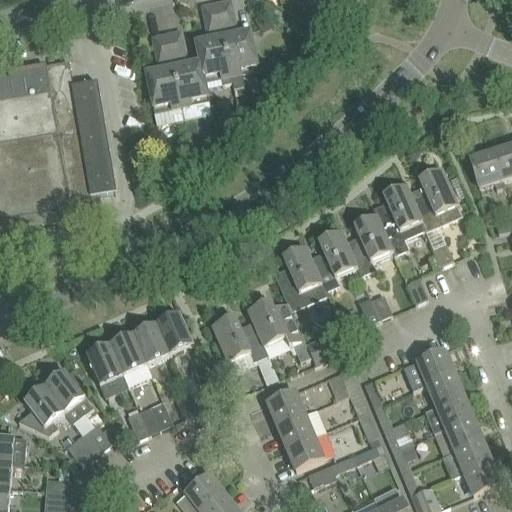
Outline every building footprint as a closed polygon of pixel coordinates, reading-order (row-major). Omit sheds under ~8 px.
[(231,6),(217,8),(233,82),(234,87),(237,100),(244,98),(243,92),(246,91),(243,80),(260,76),(251,36),(238,39),(231,6)] [(210,45),(197,48),(201,67),(207,93),(234,87),(233,82),(217,8),(203,11),(210,45)] [(256,23),(264,37),(275,31),(266,17),(256,23)] [(167,39),(183,112),(186,125),(213,119),(210,107),(207,93),(201,67),(188,70),(181,36),(167,39)] [(156,119),(183,112),(167,39),(154,42),(161,75),(147,78),(156,119)] [(0,236),(1,236),(103,219),(100,201),(118,198),(99,88),(74,92),(70,68),(47,72),(46,69),(0,77),(0,236)] [(206,155),(204,147),(190,150),(193,164),(206,155)] [(133,151),(135,162),(146,160),(144,149),(133,151)] [(511,151),(494,157),(505,186),(511,184),(511,151)] [(505,186),(494,157),(483,161),(480,153),(468,157),(480,193),(496,188),(498,195),(507,192),(505,186)] [(424,195),(412,200),(423,229),(422,229),(426,236),(426,238),(441,231),(462,222),(458,212),(459,212),(443,175),(420,185),(424,195)] [(391,215),(377,221),(391,253),(392,252),(394,258),(396,261),(410,255),(406,245),(426,236),(422,229),(423,229),(412,200),(407,190),(384,201),(391,215)] [(362,246),(349,251),(348,252),(358,275),(357,275),(361,283),(376,276),(372,268),(394,258),(392,252),(391,253),(377,221),(355,231),(362,246)] [(511,236),(511,227),(498,230),(499,239),(511,236)] [(326,262),(313,267),(312,267),(322,290),(321,291),(324,299),(327,298),(340,292),(337,284),(357,275),(358,275),(348,252),(349,251),(342,237),(320,247),(326,262)] [(433,252),(434,254),(442,273),(455,267),(446,246),(433,252)] [(275,280),(290,314),(292,318),(329,302),(327,298),(324,299),(321,291),(322,290),(312,267),(313,267),(307,252),(284,262),(289,274),(275,280)] [(407,290),(416,310),(429,305),(420,284),(407,290)] [(384,300),(371,306),(371,304),(360,309),(365,320),(352,326),(347,315),(335,320),(345,342),(393,320),(384,300)] [(266,354),(270,364),(296,353),(302,367),(312,363),(307,350),(305,346),(292,318),(288,309),(276,315),(272,307),(249,317),(255,331),(266,354)] [(166,321),(156,325),(171,361),(195,350),(182,320),(168,326),(166,321)] [(266,354),(255,331),(243,337),(236,323),(213,333),(229,369),(234,380),(259,370),(268,390),(280,385),(270,364),(266,354)] [(148,335),(135,341),(148,371),(171,361),(156,325),(146,330),(148,335)] [(307,350),(312,363),(313,362),(317,371),(348,358),(339,337),(307,350)] [(120,342),(110,346),(125,381),(130,392),(153,381),(148,371),(135,341),(122,346),(120,342)] [(125,381),(110,346),(100,351),(102,355),(88,361),(102,392),(125,381)] [(415,397),(427,391),(455,379),(446,357),(405,374),(415,397)] [(76,374),(69,380),(73,385),(78,391),(85,386),(76,374)] [(339,406),(351,401),(359,397),(350,374),(342,378),(342,379),(330,384),(339,406)] [(52,382),(43,388),(65,417),(66,417),(75,428),(95,413),(78,391),(73,385),(69,380),(67,377),(55,386),(52,382)] [(427,391),(437,413),(465,401),(455,379),(427,391)] [(195,382),(185,386),(189,396),(199,392),(195,382)] [(365,390),(375,414),(383,411),(373,387),(365,390)] [(65,417),(43,388),(34,395),(38,399),(26,408),(33,418),(20,427),(50,441),(60,434),(54,426),(65,417)] [(189,396),(187,397),(197,420),(220,410),(212,393),(202,397),(199,392),(189,396)] [(197,420),(187,397),(176,402),(186,424),(197,420)] [(268,409),(278,432),(306,420),(296,397),(268,409)] [(351,401),(361,423),(369,420),(359,397),(351,401)] [(435,439),(435,440),(474,423),(465,401),(437,413),(427,418),(436,439),(435,439)] [(152,413),(142,417),(152,440),(174,430),(164,407),(152,413)] [(375,414),(384,436),(392,432),(390,428),(395,426),(388,408),(383,411),(375,414)] [(287,454),(315,442),(328,437),(318,415),(306,420),(278,432),(287,454)] [(152,440),(142,417),(129,423),(139,446),(152,440)] [(369,420),(361,423),(370,446),(378,442),(369,420)] [(445,462),(456,457),(483,446),(474,423),(435,440),(445,462)] [(384,436),(393,458),(401,454),(397,444),(411,439),(406,426),(392,432),(384,436)] [(96,429),(85,437),(102,459),(124,442),(114,429),(103,437),(96,429)] [(85,437),(76,444),(92,466),(102,459),(85,437)] [(0,468),(12,470),(25,470),(27,444),(2,443),(0,442),(0,468)] [(315,442),(287,454),(297,476),(325,465),(315,442)] [(92,466),(76,444),(67,452),(83,473),(92,466)] [(456,457),(465,479),(493,468),(483,446),(456,457)] [(393,458),(403,480),(411,476),(407,468),(420,462),(414,449),(402,455),(401,454),(393,458)] [(377,451),(357,460),(361,469),(381,461),(381,460),(385,458),(382,450),(378,452),(377,451)] [(357,460),(335,469),(339,479),(361,469),(357,460)] [(0,493),(10,495),(12,470),(0,468),(0,493)] [(493,468),(465,479),(475,502),(502,490),(493,468)] [(339,479),(335,469),(310,480),(315,493),(336,484),(335,480),(339,479)] [(47,485),(45,498),(72,500),(73,487),(70,487),(71,473),(61,473),(60,486),(47,485)] [(403,480),(412,502),(420,498),(411,476),(403,480)] [(187,499),(196,511),(210,511),(226,500),(211,481),(187,499)] [(0,511),(8,511),(10,495),(0,493),(0,511)] [(420,498),(412,502),(416,511),(440,511),(432,493),(420,498)] [(311,494),(299,500),(305,511),(306,511),(317,507),(311,494)] [(46,510),(45,511),(70,511),(72,500),(45,498),(44,510),(46,510)] [(210,511),(235,511),(226,500),(210,511)]
